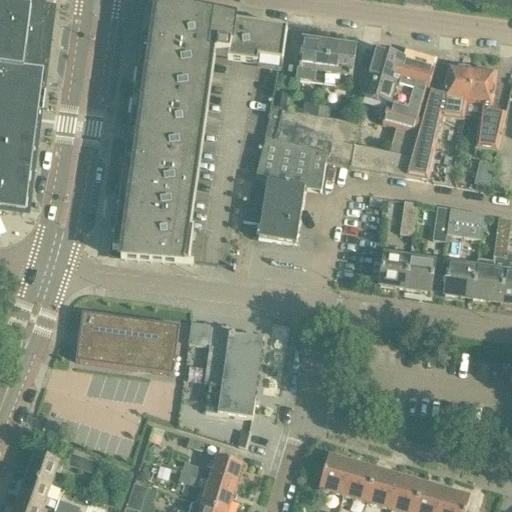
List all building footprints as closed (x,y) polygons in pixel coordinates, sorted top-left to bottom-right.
[(0,209),(23,212),(47,22),(40,10),(0,4),(0,209)] [(179,263),(207,65),(208,55),(214,56),(214,57),(282,66),(286,34),(235,27),(236,23),(235,23),(232,26),(144,14),(135,76),(137,76),(141,77),(115,255),(150,260),(187,265),(187,264),(179,263)] [(323,88),(329,46),(302,43),(296,85),(323,88)] [(355,50),(329,46),(323,88),(350,92),(355,50)] [(403,65),(403,63),(375,54),(367,77),(371,78),(364,101),(388,108),(391,109),(403,65)] [(406,55),(403,63),(403,65),(391,109),(388,108),(382,128),(396,133),(415,138),(423,109),(425,105),(427,95),(436,63),(406,55)] [(468,90),(470,73),(469,73),(467,71),(462,70),(459,72),(446,71),(443,97),(440,121),(464,123),(465,118),(466,107),(468,90)] [(494,76),(470,73),(466,107),(465,118),(479,119),(476,151),(497,154),(502,128),(504,128),(504,127),(503,127),(504,116),(490,113),(494,76)] [(443,97),(427,95),(425,105),(423,109),(415,138),(409,161),(403,180),(403,182),(426,186),(440,121),(443,97)] [(269,119),(262,145),(273,148),(280,122),(281,115),(284,116),(285,106),(272,104),(269,119)] [(327,123),(329,111),(319,109),(318,121),(327,123)] [(284,116),(281,115),(280,122),(273,148),(325,161),(324,167),(350,171),(353,151),(357,128),(327,123),(318,121),(284,116)] [(415,138),(396,133),(389,158),(409,161),(415,138)] [(324,169),(324,167),(325,161),(273,148),(262,145),(242,226),(260,229),(257,243),(295,249),(303,193),(320,196),(324,169)] [(389,158),(353,151),(350,171),(403,180),(409,161),(389,158)] [(494,168),(482,166),(477,188),(488,190),(494,168)] [(399,238),(412,240),(417,209),(404,207),(399,238)] [(431,244),(444,246),(445,239),(449,215),(449,214),(436,212),(431,244)] [(483,220),(449,215),(445,239),(479,244),(483,220)] [(497,307),(505,257),(510,225),(497,223),(491,266),(476,264),(471,303),(497,307)] [(511,258),(505,257),(497,307),(511,309),(511,258)] [(403,293),(408,262),(383,258),(379,290),(403,293)] [(434,266),(408,262),(403,293),(429,297),(434,266)] [(471,303),(476,264),(475,264),(474,272),(447,268),(443,299),(471,303)] [(180,330),(82,316),(76,365),(107,370),(172,379),(173,378),(180,330)] [(190,326),(189,333),(187,348),(186,349),(208,352),(203,389),(208,389),(205,417),(252,423),(255,404),(250,403),(259,345),(263,346),(264,344),(234,339),(234,337),(230,337),(230,332),(190,326)] [(203,447),(189,442),(186,451),(200,455),(203,447)] [(219,452),(217,460),(234,466),(236,458),(219,452)] [(35,457),(27,480),(52,489),(60,466),(35,457)] [(97,479),(101,468),(71,457),(68,469),(97,479)] [(217,460),(209,485),(234,493),(242,468),(234,466),(217,460)] [(342,501),(352,467),(328,460),(318,494),(342,501)] [(202,473),(184,467),(181,476),(199,482),(202,473)] [(365,507),(375,474),(352,467),(342,501),(365,507)] [(380,511),(389,511),(399,480),(375,474),(365,507),(380,511)] [(199,482),(181,476),(178,485),(196,491),(199,482)] [(43,511),(52,489),(27,480),(19,503),(43,511)] [(414,511),(422,487),(399,480),(389,511),(414,511)] [(228,511),(234,493),(209,485),(202,508),(213,511),(228,511)] [(137,511),(145,490),(134,487),(126,511),(129,511),(137,511)] [(439,511),(445,494),(422,487),(414,511),(439,511)] [(465,511),(469,501),(445,494),(439,511),(465,511)] [(43,511),(19,503),(15,511),(43,511)]
